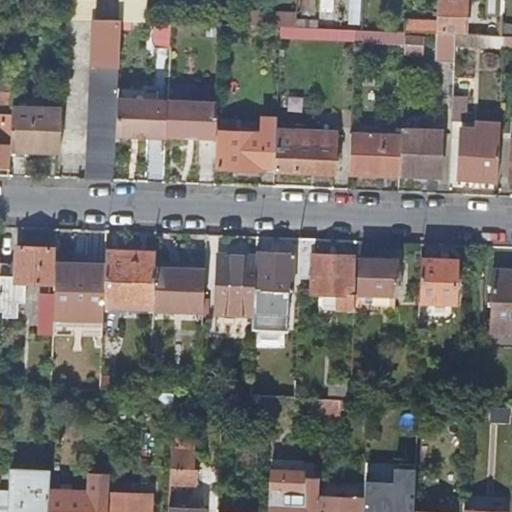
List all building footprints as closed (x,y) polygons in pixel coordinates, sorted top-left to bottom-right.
[(95,0),(68,0),(68,18),(86,19),(86,9),(96,9),(95,0)] [(122,0),(122,21),(148,22),(148,0),(122,0)] [(299,25),(315,26),(316,0),(303,0),(303,16),(300,16),(299,25)] [(455,35),(465,35),(466,0),(438,0),(437,34),(455,35)] [(486,0),(487,15),(506,15),(505,0),(486,0)] [(360,27),(361,16),(333,14),(332,26),(360,27)] [(280,28),(298,28),(298,16),(268,15),(267,27),(280,28)] [(115,181),(116,136),(118,99),(121,21),(105,21),(104,30),(94,29),(88,180),(115,181)] [(155,48),(169,48),(170,23),(156,23),(155,48)] [(511,37),(511,24),(502,24),(502,37),(504,37),(511,37)] [(280,28),(280,38),(328,40),(329,30),(298,28),(280,28)] [(355,43),(405,45),(405,39),(405,33),(362,31),(355,31),(355,43)] [(454,63),(455,45),(455,35),(437,34),(435,34),(434,63),(454,63)] [(504,47),(504,37),(502,37),(465,35),(455,35),(455,45),(504,47)] [(405,39),(405,45),(404,54),(424,54),(424,39),(405,39)] [(0,91),(14,92),(14,80),(0,79),(0,91)] [(0,166),(10,167),(11,152),(13,108),(14,92),(0,91),(0,166)] [(465,93),(453,92),(451,123),(464,124),(465,93)] [(167,101),(118,99),(116,136),(166,138),(166,137),(167,101)] [(167,101),(166,137),(216,140),(216,132),(217,120),(218,102),(167,101)] [(11,152),(60,154),(62,110),(13,108),(11,152)] [(218,132),(217,170),(261,171),(261,166),(275,167),(276,130),(277,120),(262,119),(261,134),(240,133),(218,132)] [(240,121),(217,120),(216,132),(218,132),(240,133),(240,121)] [(478,128),(500,129),(501,125),(475,124),(475,130),(460,130),(459,147),(462,147),(462,133),(478,134),(478,128)] [(402,128),(401,137),(400,176),(439,178),(440,129),(402,128)] [(459,147),(458,180),(498,181),(500,129),(478,128),(478,134),(462,133),(462,147),(459,147)] [(276,130),(275,167),(275,172),(334,174),(336,133),(276,130)] [(350,175),(400,176),(401,137),(352,135),(350,175)] [(105,252),(106,231),(90,230),(88,259),(105,260),(105,252)] [(314,239),(301,239),(299,276),(311,276),(310,293),(323,293),(322,309),(354,310),(355,278),(352,278),(353,256),(314,255),(314,239)] [(0,276),(0,311),(2,312),(2,316),(16,316),(17,303),(24,303),(25,283),(50,284),(52,249),(16,248),(15,277),(0,276)] [(154,304),(155,267),(156,254),(105,252),(105,260),(103,302),(154,304)] [(255,253),(255,256),(253,304),(274,305),(275,290),(292,291),(293,255),(255,253)] [(253,314),(253,304),(255,256),(218,255),(215,313),(253,314)] [(358,293),(361,293),(395,295),(397,260),(360,259),(358,293)] [(456,260),(420,259),(418,302),(454,303),(456,260)] [(169,267),(155,267),(154,304),(154,310),(203,312),(205,269),(182,268),(169,267)] [(511,331),(511,330),(511,272),(494,272),(492,319),(511,320),(511,331)] [(395,310),(395,295),(361,293),(360,308),(395,310)] [(39,336),(52,336),(53,314),(54,295),(41,294),(39,336)] [(418,302),(418,320),(448,321),(454,316),(454,303),(418,302)] [(52,336),(50,389),(52,389),(69,390),(73,315),(53,314),(52,336)] [(120,356),(119,365),(135,366),(135,357),(120,356)] [(119,365),(101,364),(100,385),(134,387),(135,366),(119,365)] [(328,400),(343,401),(350,401),(351,390),(351,386),(329,385),(328,400)] [(350,401),(368,402),(371,402),(371,391),(351,390),(350,401)] [(415,404),(418,404),(451,405),(452,395),(415,393),(415,404)] [(248,428),(272,429),(273,398),(249,397),(248,428)] [(304,430),(305,399),(295,399),(273,398),(272,429),(304,430)] [(323,420),(323,400),(311,400),(309,434),(322,435),(323,420)] [(342,421),(343,401),(328,400),(323,400),(323,420),(342,421)] [(192,437),(171,436),(171,452),(190,453),(191,453),(192,437)] [(189,470),(190,453),(171,452),(170,485),(197,486),(198,470),(189,470)] [(0,491),(0,511),(47,511),(48,491),(49,471),(11,469),(10,492),(0,491)] [(48,491),(47,511),(107,511),(109,476),(87,475),(86,493),(48,491)] [(113,496),(111,511),(152,511),(153,497),(113,496)] [(364,511),(364,499),(320,497),(319,511),(364,511)] [(373,511),(413,511),(414,500),(374,499),(373,511)] [(219,500),(218,511),(254,511),(255,502),(219,500)] [(190,510),(169,509),(168,511),(204,511),(205,510),(201,510),(201,504),(190,503),(190,510)]
